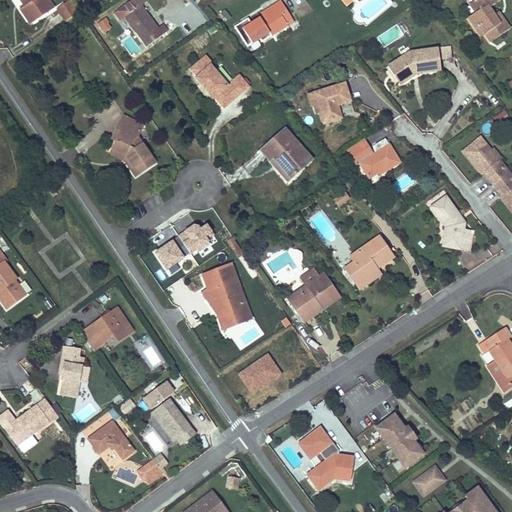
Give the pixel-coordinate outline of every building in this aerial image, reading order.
[(47,0),(23,0),(27,5),(24,7),(21,9),(30,24),(53,8),(47,0)] [(70,0),(57,9),(65,22),(78,13),(70,0)] [(142,0),(133,0),(114,15),(119,21),(125,17),(147,46),(166,32),(162,26),(157,29),(140,6),(144,3),(142,0)] [(475,13),(468,18),(475,29),(478,26),(484,34),(490,42),(509,29),(504,21),(500,24),(494,15),(489,8),(499,0),(474,0),(473,1),(479,10),(475,13)] [(473,1),(469,4),(475,13),(479,10),(473,1)] [(263,17),(252,24),(249,20),(236,28),(239,32),(248,48),(254,44),(255,46),(261,42),(287,26),(285,23),(291,19),(280,2),(274,6),(276,9),(263,17)] [(274,6),(261,14),(263,17),(276,9),(274,6)] [(497,12),(494,15),(500,24),(504,21),(497,12)] [(104,21),(97,25),(104,34),(111,29),(107,25),(104,21)] [(478,26),(475,29),(481,37),(484,34),(478,26)] [(188,43),(196,54),(212,44),(204,32),(188,43)] [(436,50),(438,61),(451,59),(449,48),(436,50)] [(389,68),(398,83),(414,72),(417,74),(439,71),(438,61),(436,50),(408,54),(389,68)] [(207,58),(192,70),(198,78),(197,80),(214,100),(216,99),(225,110),(250,89),(241,78),(229,87),(213,67),(214,66),(207,58)] [(414,72),(398,83),(400,85),(417,74),(414,72)] [(337,119),(334,106),(338,105),(349,101),(344,83),(313,93),(322,124),(337,119)] [(117,141),(112,149),(125,156),(127,160),(125,162),(135,176),(154,163),(137,138),(143,127),(127,119),(123,117),(116,131),(121,133),(117,141)] [(491,134),(492,125),(484,123),(482,133),(491,134)] [(261,151),(270,161),(273,158),(275,161),(287,174),(291,178),(311,160),(285,130),(261,151)] [(116,131),(112,138),(117,141),(121,133),(116,131)] [(491,151),(480,138),(463,152),(482,175),(484,174),(486,172),(490,177),(488,179),(493,185),(508,173),(499,161),(496,163),(489,154),(491,152),(491,151)] [(351,159),(369,148),(364,139),(346,150),(351,159)] [(369,179),(379,173),(384,170),(385,172),(400,163),(389,145),(373,154),(369,148),(351,159),(356,166),(360,164),(369,179)] [(112,149),(110,154),(125,162),(127,160),(125,156),(112,149)] [(502,159),(493,149),(491,151),(491,152),(489,154),(496,163),(499,161),(502,159)] [(273,158),(270,161),(288,181),(291,178),(287,174),(275,161),(273,158)] [(511,212),(511,177),(508,173),(493,185),(498,192),(500,190),(505,195),(503,197),(501,198),(511,212)] [(48,190),(53,197),(57,193),(52,187),(48,190)] [(343,194),(334,200),(338,206),(347,200),(343,194)] [(446,229),(445,236),(464,239),(462,251),(469,251),(473,231),(464,229),(465,222),(461,222),(455,214),(457,212),(446,196),(430,207),(446,229)] [(465,222),(457,212),(455,214),(461,222),(465,222)] [(201,232),(197,226),(156,255),(169,274),(211,245),(207,240),(201,232)] [(208,227),(201,232),(207,240),(214,234),(208,227)] [(445,236),(443,248),(462,251),(464,239),(445,236)] [(345,269),(357,285),(373,275),(371,272),(375,269),(392,258),(378,238),(351,257),(354,263),(345,269)] [(235,242),(230,246),(237,256),(242,252),(241,251),(235,242)] [(0,297),(3,301),(8,297),(14,304),(27,295),(16,280),(18,278),(5,261),(8,259),(0,249),(0,297)] [(253,319),(232,263),(203,273),(207,285),(201,291),(219,314),(225,330),(253,319)] [(373,275),(357,285),(359,290),(379,276),(375,269),(371,272),(373,275)] [(331,296),(318,279),(312,270),(299,279),(306,288),(288,300),(304,323),(321,311),(317,306),(331,296)] [(323,275),(318,279),(331,296),(317,306),(321,311),(339,298),(323,275)] [(8,297),(3,301),(8,309),(14,304),(8,297)] [(118,309),(93,326),(102,339),(110,335),(116,343),(133,332),(118,309)] [(93,326),(82,333),(96,352),(105,343),(102,339),(93,326)] [(478,346),(484,355),(489,352),(495,361),(502,372),(493,378),(504,393),(511,388),(511,347),(507,340),(510,338),(505,329),(487,340),(478,346)] [(60,375),(61,375),(65,376),(64,381),(62,396),(77,399),(80,383),(83,366),(85,358),(80,357),(81,349),(65,346),(60,375)] [(283,376),(269,355),(238,375),(253,397),(283,376)] [(495,361),(486,367),(493,378),(502,372),(495,361)] [(83,366),(80,383),(87,385),(91,367),(83,366)] [(176,394),(168,381),(142,399),(150,412),(176,394)] [(20,445),(60,416),(47,398),(17,421),(10,411),(0,418),(8,428),(20,445)] [(137,408),(130,399),(118,408),(124,417),(137,408)] [(171,400),(153,413),(175,443),(178,440),(183,446),(197,436),(171,400)] [(404,429),(394,415),(375,428),(405,468),(424,454),(413,441),(410,437),(404,429)] [(101,455),(111,447),(109,443),(111,441),(116,448),(124,459),(135,452),(113,423),(90,440),(101,455)] [(416,439),(407,427),(404,429),(410,437),(413,441),(416,439)] [(318,492),(334,480),(350,482),(353,457),(337,455),(334,455),(328,447),(332,444),(320,428),(304,440),(316,456),(320,453),(326,461),(322,464),(320,474),(311,482),(318,492)] [(304,440),(298,444),(310,460),(316,468),(306,476),(311,482),(320,474),(322,464),(316,456),(304,440)] [(332,444),(328,447),(334,455),(337,455),(338,452),(332,444)] [(155,461),(165,474),(168,472),(165,468),(170,464),(164,455),(155,461)] [(150,485),(165,474),(155,461),(140,472),(150,485)] [(444,480),(434,467),(430,469),(440,483),(444,480)] [(423,496),(440,483),(430,469),(413,482),(423,496)] [(175,471),(167,477),(170,481),(178,475),(175,471)] [(237,491),(239,482),(229,481),(227,489),(237,491)] [(495,511),(477,487),(465,497),(467,500),(457,508),(450,511),(444,511),(443,511),(495,511)] [(227,511),(213,493),(187,511),(227,511)]
